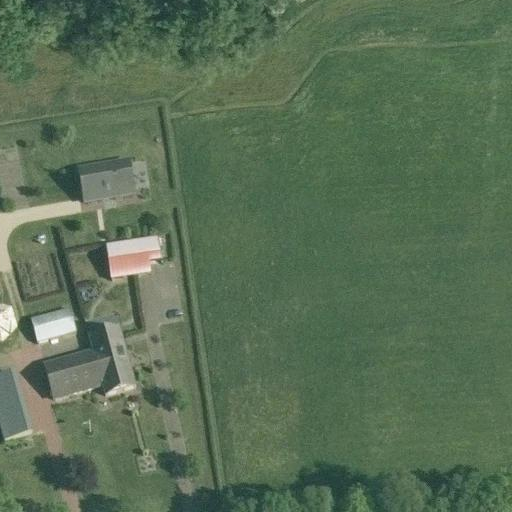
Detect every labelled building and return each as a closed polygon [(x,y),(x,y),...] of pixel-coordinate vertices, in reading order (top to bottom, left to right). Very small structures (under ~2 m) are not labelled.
[(85,204),(103,201),(116,199),(134,196),(128,164),(79,173),(85,204)] [(25,274),(103,259),(96,222),(82,225),(85,243),(57,248),(55,237),(19,244),(25,274)] [(162,264),(158,239),(106,247),(111,282),(151,276),(150,266),(162,264)] [(0,297),(0,332),(19,333),(20,298),(0,297)] [(37,346),(76,335),(69,311),(30,321),(37,346)] [(90,339),(94,354),(103,388),(105,398),(136,390),(125,346),(120,347),(116,332),(90,339)] [(103,388),(94,354),(45,367),(54,400),(103,388)] [(0,373),(0,420),(5,440),(35,432),(20,369),(0,373)]
